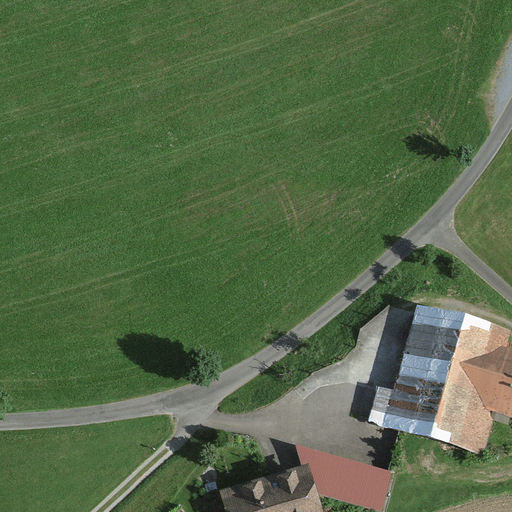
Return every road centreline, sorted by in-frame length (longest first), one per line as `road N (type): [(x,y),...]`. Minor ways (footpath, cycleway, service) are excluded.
road 1 (residential): [(511,117),(439,220),(339,309),(193,406),(0,423)]
road 2 (track): [(193,406),(197,415),(100,511)]
